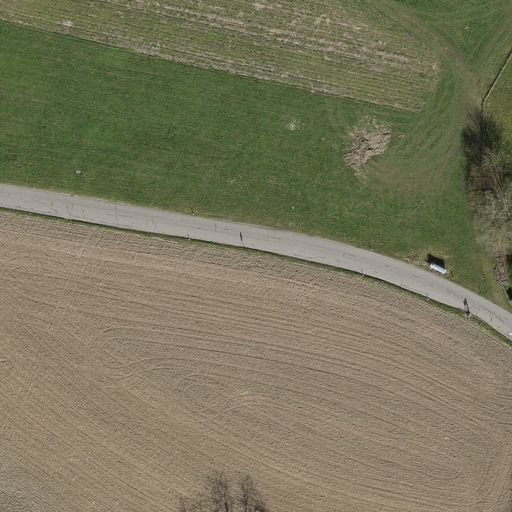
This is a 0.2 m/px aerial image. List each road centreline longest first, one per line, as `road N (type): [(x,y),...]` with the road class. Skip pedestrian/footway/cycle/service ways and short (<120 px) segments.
road 1 (unclassified): [(0,194),(268,240)]
road 2 (residential): [(268,240),(372,263),(511,327)]
